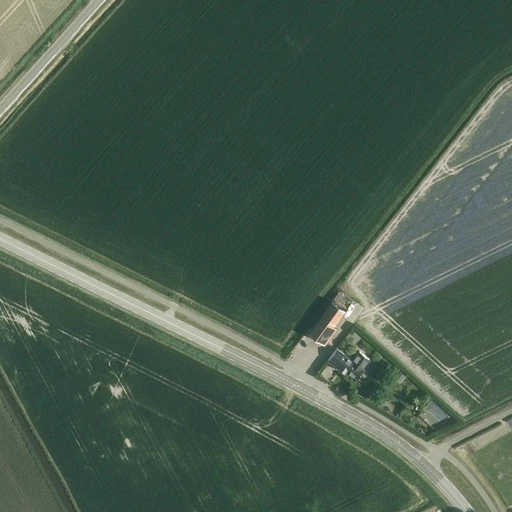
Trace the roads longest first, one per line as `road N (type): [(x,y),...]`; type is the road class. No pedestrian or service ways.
road 1 (secondary): [(468,511),(384,435),(0,241)]
road 2 (unclassified): [(0,116),(104,0)]
